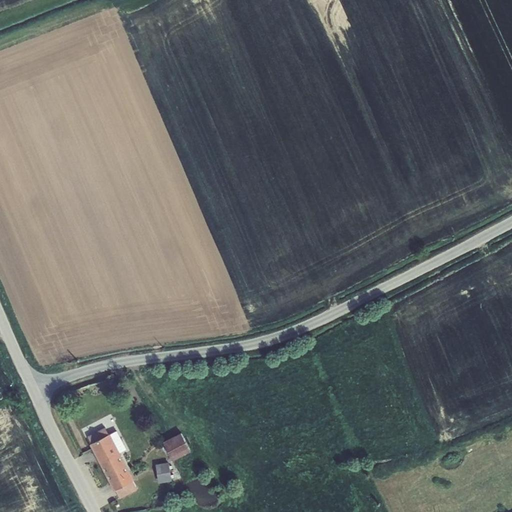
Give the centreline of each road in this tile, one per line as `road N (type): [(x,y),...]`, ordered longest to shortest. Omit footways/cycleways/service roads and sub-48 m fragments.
road 1 (unclassified): [(511,221),(277,337),(33,385)]
road 2 (unclassified): [(96,511),(33,385)]
